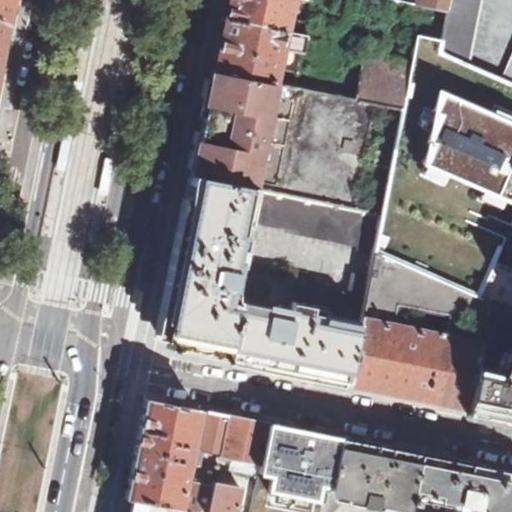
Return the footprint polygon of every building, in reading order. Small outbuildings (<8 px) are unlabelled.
[(0,0),(0,22),(7,26),(12,0),(0,0)] [(303,0),(313,2),(313,0),(226,0),(222,19),(284,32),(290,0),(303,0)] [(421,0),(421,5),(422,6),(448,11),(450,0),(421,0)] [(440,53),(469,65),(481,0),(450,0),(448,11),(440,53)] [(306,37),(284,32),(222,19),(211,72),(274,85),(281,48),(303,53),(306,37)] [(511,84),(503,80),(469,65),(440,53),(427,78),(402,153),(394,150),(385,200),(499,250),(511,252),(511,84)] [(366,56),(358,101),(402,110),(409,74),(410,65),(366,56)] [(511,59),(503,80),(511,84),(511,59)] [(274,85),(211,72),(206,93),(193,160),(190,176),(382,215),(385,200),(394,150),(402,110),(358,101),(274,85)] [(402,110),(394,150),(402,153),(427,78),(409,74),(402,110)] [(72,118),(80,83),(72,81),(64,116),(72,118)] [(116,139),(124,104),(115,102),(108,137),(116,139)] [(62,136),(54,171),(63,173),(71,137),(62,136)] [(105,197),(113,161),(104,159),(96,195),(105,197)] [(382,215),(190,176),(162,312),(161,321),(171,323),(167,341),(173,350),(255,365),(348,384),(369,276),(352,273),(348,293),(302,284),(299,303),(293,301),(291,311),(238,301),(236,304),(228,303),(231,297),(246,221),(288,230),(287,232),(358,246),(359,250),(374,253),(375,251),(382,215)] [(375,251),(479,297),(494,263),(499,250),(385,200),(382,215),(375,251)] [(369,276),(348,384),(467,408),(475,365),(479,343),(393,326),(397,305),(484,321),(488,301),(479,297),(375,251),(374,253),(369,276)] [(494,263),(479,297),(488,301),(508,309),(511,300),(511,281),(506,279),(510,270),(494,263)] [(484,321),(480,338),(490,342),(500,323),(506,325),(511,311),(508,309),(488,301),(484,321)] [(475,365),(467,408),(511,416),(511,343),(504,361),(498,357),(493,368),(475,365)] [(186,511),(188,511),(189,511),(191,505),(180,502),(187,465),(199,410),(145,399),(125,498),(138,501),(186,511)] [(199,410),(187,465),(198,467),(202,451),(220,455),(228,416),(199,410)] [(228,416),(220,455),(220,457),(232,459),(232,463),(237,464),(238,460),(261,464),(269,424),(228,416)] [(326,511),(330,494),(341,439),(269,424),(251,511),(326,511)] [(409,510),(410,504),(419,454),(410,452),(383,447),(341,439),(330,494),(352,499),(351,504),(386,511),(387,505),(409,510)] [(459,511),(511,511),(511,472),(419,454),(410,504),(418,506),(418,501),(442,506),(443,501),(451,502),(449,507),(460,509),(459,511)] [(189,511),(208,511),(213,488),(195,484),(194,488),(191,505),(189,511)] [(236,511),(241,490),(214,484),(213,488),(208,511),(236,511)] [(186,511),(138,501),(135,511),(186,511)]
